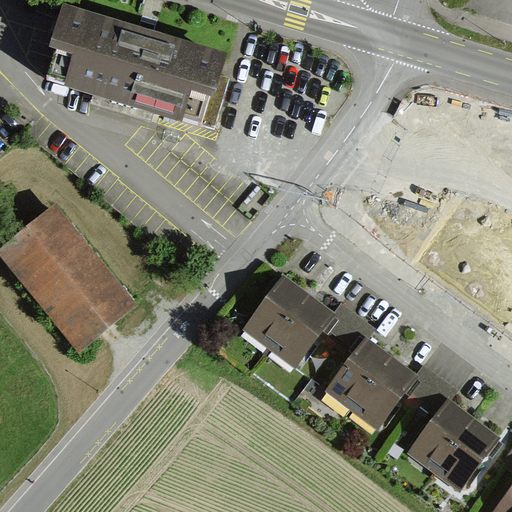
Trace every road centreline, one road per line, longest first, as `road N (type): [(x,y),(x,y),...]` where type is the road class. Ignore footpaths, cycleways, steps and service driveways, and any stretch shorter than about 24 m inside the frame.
road 1 (residential): [(290,211),(23,511)]
road 2 (residential): [(290,211),(511,380)]
road 3 (residential): [(389,39),(358,121),(290,211)]
road 4 (primary): [(263,0),(389,39)]
road 5 (primary): [(389,39),(511,75)]
